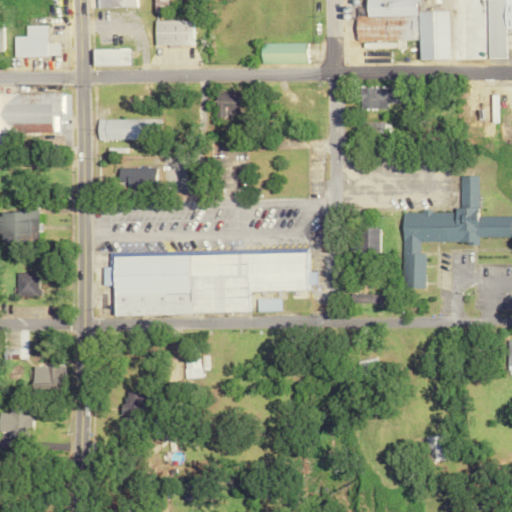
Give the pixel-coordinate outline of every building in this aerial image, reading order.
[(93,0),(94,8),(136,7),(136,0),(93,0)] [(165,0),(152,0),(153,11),(166,11),(165,0)] [(503,58),(503,29),(511,29),(511,0),(483,0),(485,59),(503,58)] [(446,58),(445,11),(414,12),(416,59),(446,58)] [(189,20),(153,20),(153,45),(190,45),(189,20)] [(45,25),(25,25),(25,36),(13,36),(13,56),(58,55),(58,42),(45,43),(45,25)] [(305,43),(259,42),(259,62),(304,63),(305,43)] [(128,48),(91,49),(91,65),(128,64),(128,48)] [(383,104),(399,103),(399,86),(357,88),(357,109),(383,108),(383,104)] [(1,134),(59,133),(59,92),(0,93),(0,144),(2,144),(1,134)] [(212,118),(226,117),(226,112),(235,111),(235,95),(212,96),(212,118)] [(95,140),(158,139),(158,118),(95,119),(95,140)] [(383,131),(383,123),(365,123),(365,131),(383,131)] [(154,187),(155,167),(112,166),(112,181),(121,182),(121,186),(154,187)] [(421,283),(420,252),(414,252),(414,239),(511,238),(511,210),(477,210),(475,170),(453,170),(452,205),(394,205),(397,284),(421,283)] [(0,211),(0,243),(36,243),(35,211),(0,211)] [(377,228),(360,228),(361,253),(377,253),(377,228)] [(113,254),(302,249),(306,289),(248,289),(249,308),(188,311),(188,291),(114,294),(113,254)] [(16,271),(37,270),(37,293),(16,294),(16,271)] [(356,290),(383,290),(383,300),(356,301),(356,290)] [(255,311),(278,310),(278,298),(255,298),(255,311)] [(2,357),(18,357),(18,345),(2,345),(2,357)] [(357,361),(359,374),(377,371),(375,358),(357,361)] [(31,385),(61,386),(62,365),(31,364),(31,385)] [(141,392),(122,392),(121,416),(140,417),(141,392)] [(6,438),(23,439),(23,411),(7,410),(6,438)] [(426,462),(445,461),(444,435),(425,436),(426,462)]
